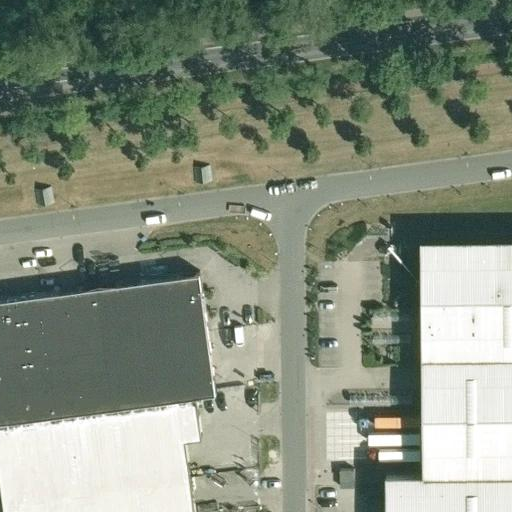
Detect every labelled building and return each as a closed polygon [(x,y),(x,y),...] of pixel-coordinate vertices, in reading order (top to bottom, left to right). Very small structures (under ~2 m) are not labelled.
[(210,166),(194,168),(196,184),(212,182),(210,166)] [(52,188),(36,190),(37,206),(54,204),(52,188)] [(387,511),(511,511),(511,234),(422,236),(422,318),(423,318),(424,469),(387,470),(387,511)] [(114,343),(208,331),(200,270),(106,283),(114,343)] [(57,413),(123,405),(114,343),(106,283),(41,292),(57,413)] [(57,413),(41,292),(0,297),(0,421),(36,416),(57,413)] [(216,391),(208,331),(114,343),(123,405),(196,395),(196,394),(216,391)] [(123,405),(57,413),(36,416),(0,421),(0,466),(5,501),(191,477),(186,437),(202,435),(196,395),(123,405)] [(340,468),(340,479),(355,478),(355,468),(340,468)] [(5,511),(195,511),(191,477),(5,501),(5,511)]
